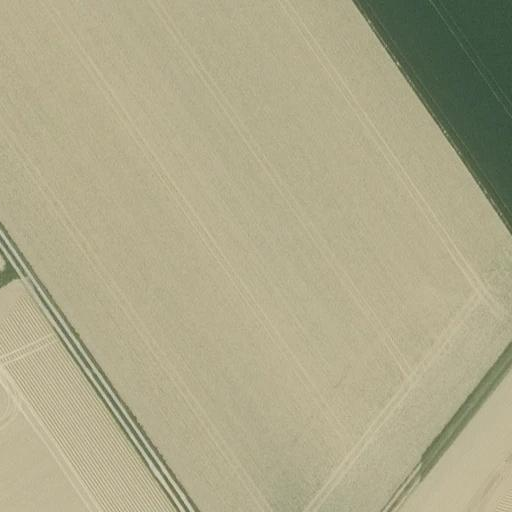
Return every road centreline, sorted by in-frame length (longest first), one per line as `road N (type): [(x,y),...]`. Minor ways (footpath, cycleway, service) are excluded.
road 1 (track): [(0,238),(182,511)]
road 2 (track): [(511,352),(386,511)]
